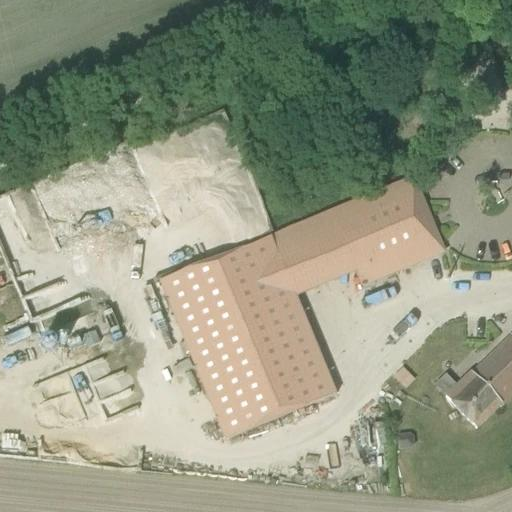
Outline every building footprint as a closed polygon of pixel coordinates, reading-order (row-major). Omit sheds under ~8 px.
[(84,173),(123,265),(170,245),(131,153),(84,173)] [(158,285),(223,444),(335,398),(295,300),(354,275),(360,288),(442,254),(412,180),(158,285)] [(12,299),(29,341),(80,319),(62,278),(12,299)] [(93,334),(82,339),(87,351),(98,346),(93,334)] [(444,399),(475,431),(501,407),(502,408),(511,398),(511,339),(510,338),(471,375),(471,374),(444,399)] [(397,370),(389,379),(403,391),(411,382),(397,370)] [(407,436),(396,437),(398,452),(411,450),(413,447),(412,439),(407,436)]
